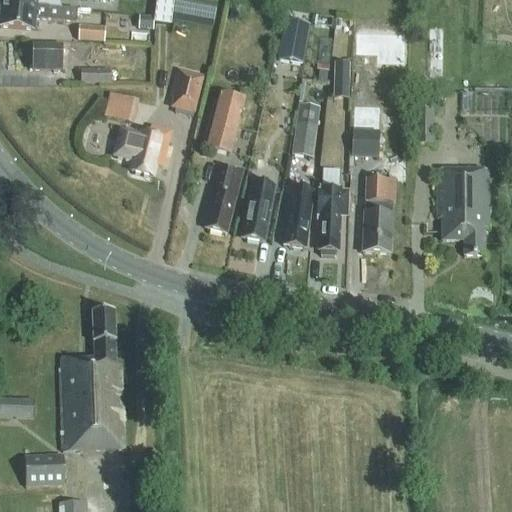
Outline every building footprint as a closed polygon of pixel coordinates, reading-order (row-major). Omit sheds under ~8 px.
[(1,0),(1,6),(60,11),(61,0),(1,0)] [(216,8),(173,1),(170,14),(214,22),(216,8)] [(60,11),(1,6),(0,18),(0,30),(32,33),(33,22),(75,26),(76,13),(60,11)] [(153,19),(138,19),(137,32),(153,33),(153,19)] [(285,23),(278,62),(302,66),(309,28),(285,23)] [(78,30),(77,44),(103,45),(104,31),(78,30)] [(82,69),(82,50),(33,49),(32,73),(61,74),(61,69),(82,69)] [(334,64),(333,101),(348,101),(349,65),(334,64)] [(193,116),(202,78),(176,72),(170,100),(178,102),(176,112),(193,116)] [(110,86),(110,74),(80,73),(80,85),(110,86)] [(318,74),(317,85),(326,85),(327,74),(318,74)] [(104,119),(134,127),(141,102),(111,94),(104,119)] [(230,159),(244,103),(221,97),(206,153),(230,159)] [(434,115),(411,114),(411,128),(412,128),(411,149),(433,149),(434,115)] [(295,128),(291,160),(311,162),(315,131),(295,128)] [(131,175),(152,180),(155,169),(162,171),(169,143),(168,143),(171,134),(151,129),(149,139),(140,137),(140,138),(120,134),(114,159),(134,164),(131,175)] [(377,134),(353,133),(352,153),(377,154),(377,134)] [(212,219),(208,234),(225,238),(234,204),(236,204),(243,174),(237,172),(221,168),(209,218),(212,219)] [(490,235),(490,174),(437,174),(437,224),(441,224),(441,245),(462,245),(462,262),(483,262),(483,235),(490,235)] [(398,184),(366,182),(362,255),(390,257),(392,217),(391,217),(391,207),(396,207),(398,184)] [(244,242),(263,245),(266,229),(268,229),(275,188),(252,184),(244,225),(246,226),(244,242)] [(283,246),(283,249),(306,252),(313,194),(295,192),(290,191),(287,213),(286,212),(284,230),(285,232),(284,246),(283,246)] [(336,254),(338,254),(340,218),(348,218),(350,193),(319,192),(317,229),(320,229),(319,253),(321,253),(321,259),(335,260),(336,254)] [(114,315),(91,316),(93,360),(60,361),(64,455),(124,453),(121,368),(116,368),(114,315)] [(0,420),(34,422),(35,403),(0,401),(0,420)] [(63,490),(62,460),(25,462),(26,491),(63,490)]
